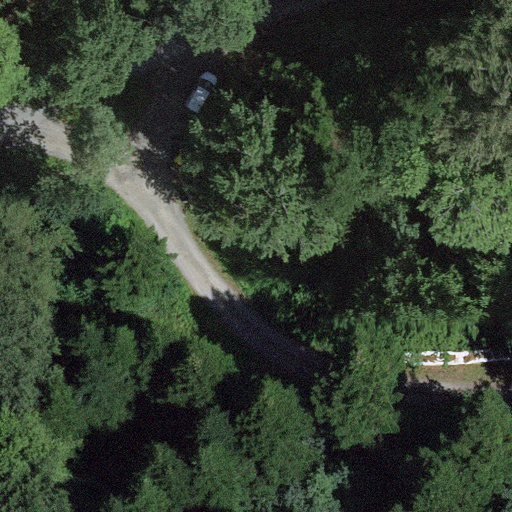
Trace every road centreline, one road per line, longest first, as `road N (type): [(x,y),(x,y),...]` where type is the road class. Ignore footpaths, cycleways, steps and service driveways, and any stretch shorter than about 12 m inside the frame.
road 1 (track): [(0,126),(60,137),(144,179),(174,250),(214,303),(269,348),(332,380),(511,396)]
road 2 (unclassified): [(0,117),(267,0)]
road 3 (track): [(144,179),(166,80),(193,29)]
